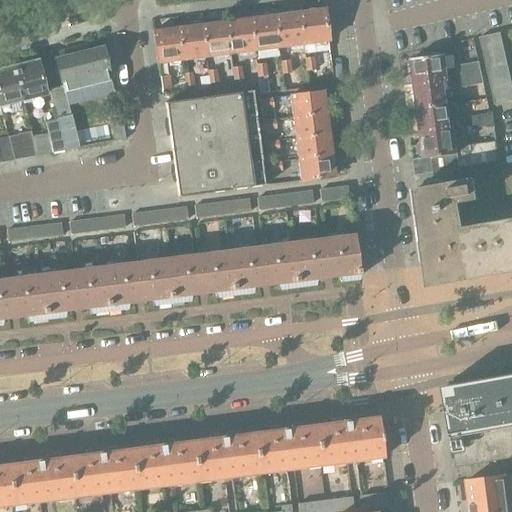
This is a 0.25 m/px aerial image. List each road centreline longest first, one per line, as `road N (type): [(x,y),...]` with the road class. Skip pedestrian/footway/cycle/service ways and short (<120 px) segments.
road 1 (residential): [(360,0),(405,346)]
road 2 (residential): [(310,376),(303,361),(260,336),(0,368)]
road 3 (tertiary): [(0,417),(310,376)]
road 4 (residential): [(0,188),(118,169),(137,158),(143,148),(124,0)]
road 5 (residential): [(426,511),(408,369)]
